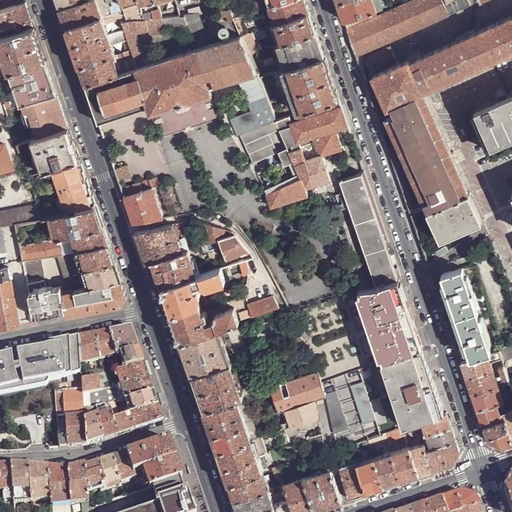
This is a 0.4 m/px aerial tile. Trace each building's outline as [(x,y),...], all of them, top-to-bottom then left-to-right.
[(60,10),(88,1),(87,0),(56,0),(58,4),(60,10)] [(102,17),(96,0),(89,0),(88,1),(60,10),(64,22),(67,29),(102,17)] [(96,0),(102,17),(109,14),(103,0),(96,0)] [(156,0),(138,0),(140,4),(145,19),(146,19),(162,17),(157,2),(156,0)] [(161,0),(157,2),(162,17),(169,16),(180,15),(174,0),(161,0)] [(231,0),(226,0),(213,5),(215,10),(216,10),(230,8),(228,2),(232,0),(231,0)] [(234,17),(240,15),(235,3),(234,0),(232,0),(228,2),(230,8),(234,17)] [(309,11),(305,0),(283,0),(269,5),(275,22),(309,11)] [(345,0),(337,3),(344,21),(374,10),(377,9),(373,0),(345,0)] [(449,13),(442,0),(410,0),(376,15),(346,29),(355,55),(449,13)] [(373,0),(377,9),(383,7),(381,0),(373,0)] [(468,0),(442,0),(449,13),(470,4),(468,0)] [(0,38),(2,38),(35,27),(33,20),(29,8),(26,2),(0,10),(0,38)] [(121,5),(121,3),(109,7),(111,14),(123,10),(123,9),(121,5)] [(140,4),(123,9),(123,10),(127,21),(145,19),(140,4)] [(230,8),(216,10),(217,15),(228,13),(231,20),(235,19),(234,17),(230,8)] [(109,14),(102,17),(105,24),(120,19),(122,22),(127,21),(123,10),(111,14),(109,14)] [(344,21),(346,29),(376,15),(374,10),(344,21)] [(309,11),(275,22),(277,27),(282,43),(316,31),(309,11)] [(198,22),(195,14),(189,14),(185,15),(187,22),(189,25),(198,22)] [(187,22),(185,15),(180,15),(169,16),(170,24),(187,22)] [(241,34),(247,32),(240,15),(234,17),(235,19),(240,33),(241,33),(241,34)] [(511,15),(410,61),(408,58),(372,75),(381,94),(391,116),(394,115),(427,100),(423,91),(511,51),(511,15)] [(170,24),(169,16),(162,17),(146,19),(148,27),(170,24)] [(72,45),(108,33),(105,24),(102,17),(67,29),(70,40),(72,45)] [(136,32),(149,28),(148,27),(146,19),(145,19),(127,21),(122,22),(123,23),(124,28),(127,35),(136,32)] [(201,21),(198,22),(203,38),(207,37),(201,21)] [(198,22),(189,25),(194,40),(194,41),(203,38),(198,22)] [(111,33),(119,30),(117,25),(117,24),(109,27),(111,33)] [(2,38),(0,38),(0,47),(6,65),(9,72),(47,60),(40,41),(35,27),(2,38)] [(108,33),(112,44),(124,41),(128,39),(127,35),(124,28),(119,30),(111,33),(108,33)] [(241,34),(246,44),(253,42),(249,31),(247,32),(241,34)] [(324,55),(316,31),(282,43),(278,44),(286,68),(324,55)] [(136,32),(127,35),(128,39),(129,41),(138,38),(136,32)] [(113,55),(116,54),(112,44),(108,33),(72,45),(77,58),(80,67),(113,55)] [(209,86),(256,70),(253,62),(249,54),(246,44),(241,34),(241,33),(240,33),(165,59),(138,68),(120,74),(86,86),(98,121),(99,123),(148,106),(151,114),(212,94),(209,86)] [(138,38),(129,41),(132,49),(135,58),(144,55),(138,38)] [(391,46),(368,55),(372,67),(395,58),(391,46)] [(123,68),(136,63),(135,58),(132,49),(127,51),(116,54),(113,55),(115,62),(120,60),(123,68)] [(253,62),(259,60),(256,52),(249,54),(253,62)] [(86,86),(120,74),(115,62),(113,55),(80,67),(84,79),(86,86)] [(332,76),(324,55),(286,68),(282,69),(291,93),(308,87),(307,85),(332,76)] [(47,60),(9,72),(20,105),(26,103),(58,93),(52,74),(47,60)] [(0,75),(9,72),(6,65),(0,67),(0,75)] [(259,77),(257,74),(241,81),(252,110),(231,119),(238,135),(265,124),(276,119),(269,100),(259,77)] [(339,97),(332,76),(307,85),(308,87),(291,93),(297,111),(339,97)] [(58,93),(26,103),(34,127),(38,138),(70,126),(65,114),(61,102),(58,93)] [(385,122),(392,119),(391,116),(381,94),(373,97),(385,122)] [(492,152),(511,143),(511,94),(474,112),(492,152)] [(341,104),(339,97),(297,111),(284,116),(287,124),(341,104)] [(468,193),(427,100),(394,115),(398,123),(389,127),(427,211),(468,193)] [(34,127),(26,103),(20,105),(29,130),(34,127)] [(341,104),(287,124),(291,135),(293,140),(299,138),(300,141),(315,136),(336,128),(348,124),(341,104)] [(284,138),(291,135),(287,124),(284,116),(277,119),(281,129),(284,138)] [(265,124),(238,135),(250,166),(265,160),(277,155),(268,134),(281,129),(277,119),(276,119),(265,124)] [(38,138),(32,139),(38,155),(40,163),(40,164),(43,171),(51,169),(54,167),(81,158),(74,139),(70,126),(38,138)] [(336,128),(315,136),(316,141),(318,146),(321,154),(322,154),(341,147),(336,128)] [(289,150),(296,148),(293,140),(291,135),(284,138),(289,150)] [(315,136),(300,141),(301,146),(303,145),(310,143),(316,141),(315,136)] [(296,148),(301,146),(300,141),(299,138),(293,140),(296,148)] [(307,159),(314,156),(313,152),(310,143),(303,145),(307,159)] [(0,145),(0,170),(13,166),(6,144),(0,145)] [(307,159),(303,145),(301,146),(296,148),(289,150),(295,163),(307,159)] [(314,156),(321,154),(318,146),(316,147),(317,148),(315,149),(316,151),(313,152),(314,156)] [(295,163),(289,150),(277,155),(283,168),(295,163)] [(329,179),(322,154),(321,154),(314,156),(307,159),(295,163),(301,175),(302,175),(306,187),(329,179)] [(81,158),(54,167),(61,189),(62,191),(69,211),(97,205),(92,190),(84,167),(81,158)] [(125,160),(113,164),(120,182),(132,178),(125,160)] [(40,164),(40,163),(27,167),(29,176),(43,171),(40,164)] [(284,171),(261,182),(267,193),(301,175),(295,163),(283,168),(284,171)] [(54,167),(51,169),(58,190),(61,189),(54,167)] [(365,172),(340,180),(376,285),(398,278),(401,278),(393,256),(392,250),(365,172)] [(271,206),(308,194),(306,187),(302,175),(301,175),(267,193),(269,200),(271,206)] [(156,177),(137,184),(140,192),(152,188),(159,186),(156,177)] [(130,187),(133,195),(140,192),(137,184),(130,187)] [(127,205),(129,211),(157,202),(152,188),(140,192),(133,195),(125,198),(127,205)] [(62,191),(59,192),(66,212),(69,211),(62,191)] [(482,220),(469,192),(468,193),(427,211),(440,239),(482,220)] [(157,202),(129,211),(132,219),(133,222),(162,217),(157,202)] [(38,203),(0,210),(0,225),(16,222),(40,218),(43,217),(38,203)] [(66,212),(51,215),(56,237),(58,236),(61,236),(71,233),(104,225),(99,212),(97,205),(69,211),(66,212)] [(43,217),(40,218),(44,240),(56,237),(51,215),(43,217)] [(202,221),(204,233),(206,243),(218,239),(236,234),(232,230),(202,221)] [(173,223),(136,230),(139,240),(141,246),(178,238),(173,223)] [(104,225),(71,233),(74,240),(77,251),(110,243),(106,232),(104,225)] [(249,250),(236,234),(218,239),(227,258),(249,250)] [(44,240),(21,245),(24,261),(41,258),(59,254),(62,254),(59,240),(58,236),(56,237),(44,240)] [(178,238),(141,246),(145,257),(147,263),(153,261),(153,260),(183,251),(178,238)] [(74,240),(65,242),(68,253),(72,252),(77,251),(74,240)] [(110,243),(77,251),(84,269),(116,261),(112,250),(110,243)] [(199,274),(215,269),(206,243),(196,247),(198,254),(191,256),(197,275),(199,274)] [(158,276),(162,286),(191,277),(197,275),(191,256),(189,249),(183,251),(153,260),(153,261),(158,276)] [(62,254),(59,254),(68,287),(71,286),(82,283),(80,276),(72,252),(68,253),(62,254)] [(41,258),(24,261),(28,283),(45,279),(41,258)] [(343,265),(332,258),(329,264),(340,271),(343,265)] [(247,259),(234,263),(237,272),(249,268),(247,259)] [(116,261),(84,269),(90,286),(122,278),(118,267),(116,261)] [(8,267),(0,268),(0,328),(20,325),(8,267)] [(215,269),(199,274),(202,283),(203,284),(207,287),(226,281),(221,267),(215,269)] [(455,317),(476,310),(471,293),(468,286),(462,268),(441,275),(449,298),(455,317)] [(202,283),(199,274),(197,275),(191,277),(194,285),(202,283)] [(171,313),(200,303),(198,295),(195,289),(194,285),(191,277),(162,286),(167,302),(171,313)] [(69,291),(63,293),(67,310),(68,315),(123,304),(128,296),(124,284),(122,278),(90,286),(85,287),(72,290),(69,291)] [(418,336),(398,278),(376,285),(370,287),(358,288),(382,361),(385,360),(422,347),(418,336)] [(45,279),(28,283),(30,292),(47,288),(45,279)] [(47,288),(30,292),(33,308),(35,316),(67,310),(63,293),(62,286),(47,288)] [(382,361),(358,288),(356,289),(356,287),(289,308),(288,306),(281,309),(289,319),(303,338),(308,345),(311,349),(318,370),(322,382),(382,361)] [(280,307),(274,295),(250,304),(249,304),(253,316),(280,307)] [(180,340),(209,330),(207,322),(205,316),(203,310),(200,303),(171,313),(177,329),(180,340)] [(216,328),(239,320),(235,307),(216,313),(214,317),(214,319),(207,322),(209,330),(216,328)] [(464,341),(470,360),(487,354),(491,352),(484,333),(482,326),(476,310),(455,317),(464,341)] [(281,323),(292,342),(303,338),(289,319),(281,323)] [(131,327),(109,331),(115,355),(120,354),(139,349),(135,338),(132,329),(131,327)] [(228,362),(216,328),(209,330),(180,340),(187,360),(192,374),(228,362)] [(109,331),(95,335),(99,359),(108,358),(110,357),(115,355),(109,331)] [(95,335),(79,338),(81,362),(99,359),(95,335)] [(0,395),(46,386),(59,383),(81,373),(79,338),(5,352),(0,352),(0,395)] [(308,345),(303,338),(292,342),(291,342),(294,350),(308,345)] [(503,362),(511,358),(511,343),(500,350),(499,350),(501,357),(503,362)] [(422,347),(385,360),(407,425),(417,422),(421,420),(444,413),(441,403),(433,380),(424,354),(422,347)] [(139,349),(120,354),(124,366),(124,368),(144,362),(139,351),(139,349)] [(501,357),(499,350),(491,352),(487,354),(490,361),(501,357)] [(490,361),(487,354),(470,360),(461,363),(464,371),(467,380),(493,370),(490,361)] [(233,368),(244,364),(242,358),(231,362),(233,368)] [(81,373),(82,377),(97,375),(98,375),(96,370),(102,368),(99,359),(81,362),(81,373)] [(116,359),(111,361),(114,371),(116,371),(120,369),(116,359)] [(402,427),(407,425),(385,360),(382,361),(322,382),(321,382),(325,396),(324,396),(335,448),(336,450),(368,439),(385,433),(402,427)] [(120,369),(116,371),(117,374),(119,383),(120,386),(149,377),(145,367),(144,362),(124,368),(122,369),(120,369)] [(198,392),(237,379),(233,368),(231,362),(228,362),(192,374),(196,386),(198,392)] [(504,384),(510,382),(507,373),(505,366),(499,368),(504,384)] [(272,392),(279,411),(285,409),(314,399),(324,396),(325,396),(321,382),(322,382),(318,370),(270,386),(272,392)] [(469,387),(472,395),(498,386),(493,370),(467,380),(469,387)] [(97,375),(100,391),(115,387),(114,385),(119,383),(117,374),(110,377),(109,373),(104,375),(98,375),(97,375)] [(97,375),(82,377),(83,390),(83,394),(89,393),(100,391),(97,375)] [(149,377),(120,386),(121,389),(124,401),(153,391),(150,381),(149,377)] [(237,397),(242,396),(240,388),(237,379),(198,392),(202,403),(204,409),(237,397)] [(240,388),(242,396),(253,392),(251,385),(240,388)] [(475,402),(477,410),(496,404),(500,403),(503,402),(498,386),(472,395),(475,402)] [(69,391),(55,392),(58,432),(59,447),(67,447),(65,417),(84,416),(84,409),(83,394),(83,390),(69,391)] [(153,391),(124,401),(129,415),(158,406),(155,395),(153,391)] [(212,433),(246,422),(237,397),(204,409),(209,424),(212,433)] [(317,416),(318,416),(314,399),(285,409),(290,425),(317,416)] [(483,427),(501,421),(496,404),(477,410),(480,419),(483,427)] [(105,405),(96,407),(98,416),(107,412),(105,405)] [(158,406),(129,415),(135,429),(163,420),(160,410),(158,406)] [(90,408),(84,409),(84,416),(85,420),(93,417),(91,408),(90,408)] [(279,411),(284,427),(285,427),(290,425),(285,409),(279,411)] [(107,412),(98,416),(104,439),(118,435),(113,421),(112,415),(111,412),(108,412),(107,412)] [(449,418),(447,412),(444,413),(421,420),(426,435),(451,426),(449,418)] [(511,412),(504,415),(504,416),(503,416),(504,420),(511,443),(511,412)] [(117,419),(113,421),(118,435),(135,429),(129,415),(117,419)] [(84,416),(65,417),(67,447),(86,445),(85,420),(84,416)] [(93,417),(85,420),(86,445),(104,439),(98,416),(93,417)] [(511,444),(511,443),(504,420),(501,421),(483,427),(485,434),(487,440),(502,447),(511,444)] [(251,438),(246,422),(212,433),(216,444),(218,450),(251,438)] [(453,431),(451,426),(426,435),(431,449),(456,440),(453,431)] [(288,437),(285,427),(284,427),(280,429),(285,445),(290,443),(288,437)] [(405,437),(402,427),(385,433),(387,439),(388,443),(405,437)] [(288,437),(290,443),(302,440),(299,433),(288,437)] [(305,438),(310,454),(318,451),(325,449),(322,433),(305,438)] [(385,433),(368,439),(370,445),(387,439),(385,433)] [(170,438),(127,452),(134,471),(144,468),(177,456),(171,440),(170,438)] [(224,466),(257,455),(251,438),(218,450),(222,460),(224,466)] [(460,450),(456,440),(431,449),(426,451),(433,470),(453,463),(460,450)] [(419,475),(433,470),(426,451),(424,443),(409,448),(419,475)] [(401,481),(419,475),(409,448),(409,446),(391,452),(401,481)] [(127,452),(113,457),(122,483),(136,478),(134,471),(127,452)] [(401,481),(391,452),(374,458),(383,487),(401,481)] [(229,482),(262,471),(257,455),(224,466),(227,477),(229,482)] [(178,461),(177,456),(144,468),(149,482),(150,487),(153,486),(180,477),(183,475),(178,461)] [(113,457),(99,461),(108,487),(122,483),(113,457)] [(383,487),(374,458),(357,464),(366,492),(383,487)] [(12,462),(0,463),(0,490),(4,490),(5,499),(14,499),(14,489),(12,462)] [(30,464),(12,462),(14,489),(14,499),(14,502),(32,501),(30,464)] [(99,462),(86,466),(88,494),(108,487),(99,462)] [(49,466),(30,464),(32,501),(45,500),(46,507),(52,507),(52,506),(49,466)] [(366,492),(357,464),(339,470),(349,498),(366,492)] [(278,465),(273,467),(278,481),(279,484),(284,482),(283,478),(278,465)] [(69,468),(49,466),(52,506),(71,504),(69,468)] [(86,466),(69,468),(71,504),(82,503),(89,502),(88,494),(86,466)] [(342,500),(331,467),(330,467),(303,476),(315,509),(342,500)] [(134,471),(136,478),(139,486),(149,482),(144,468),(134,471)] [(235,498),(268,487),(262,471),(229,482),(233,493),(235,498)] [(303,476),(302,472),(299,473),(283,478),(284,482),(284,483),(303,476)] [(307,511),(315,509),(303,476),(284,483),(290,499),(294,511),(307,511)] [(194,511),(188,490),(185,491),(180,477),(153,486),(156,495),(133,503),(134,508),(124,511),(194,511)] [(249,511),(274,504),(268,487),(235,498),(239,510),(239,511),(249,511)] [(461,492),(441,499),(445,511),(459,511),(479,505),(476,497),(461,492)] [(294,511),(290,499),(274,504),(276,511),(294,511)] [(445,511),(441,499),(425,504),(427,511),(445,511)]
